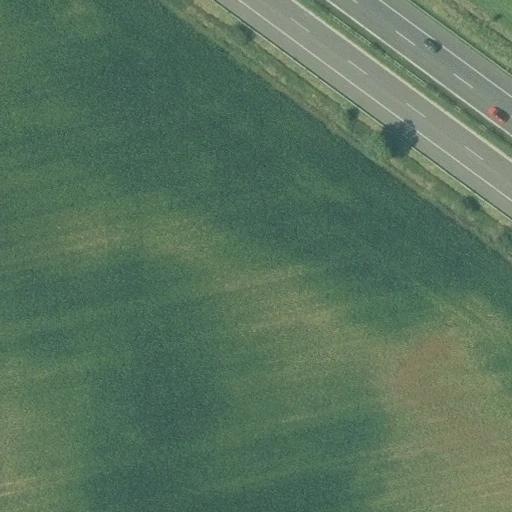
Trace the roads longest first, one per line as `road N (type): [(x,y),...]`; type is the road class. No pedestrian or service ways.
road 1 (motorway): [(274,0),(511,178)]
road 2 (motorway): [(511,105),(368,0)]
